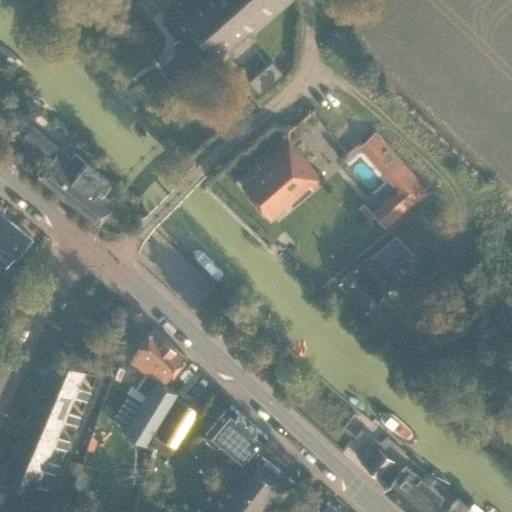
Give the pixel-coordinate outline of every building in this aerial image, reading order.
[(288,0),(185,0),(164,19),(179,35),(175,39),(173,37),(165,44),(173,53),(161,63),(179,84),(215,52),(221,60),(288,0)] [(97,222),(113,201),(100,191),(110,179),(85,159),(75,150),(71,155),(32,123),(22,135),(50,158),(37,174),(63,195),(68,196),(72,199),(71,201),(97,222)] [(405,162),(376,129),(358,145),(387,177),(405,162)] [(293,203),(322,178),(289,138),(258,163),(260,166),(242,182),(271,216),(290,200),(293,203)] [(398,191),(375,211),(387,226),(429,191),(405,162),(387,177),(398,191)] [(16,254),(32,234),(0,208),(0,258),(7,264),(16,253),(16,254)] [(394,281),(398,277),(389,267),(402,256),(390,242),(373,257),(370,254),(361,262),(341,280),(366,307),(382,292),(394,281)] [(146,393),(124,429),(132,434),(146,442),(161,417),(177,391),(163,382),(167,377),(182,359),(186,354),(153,325),(138,343),(138,344),(137,347),(130,358),(147,371),(136,385),(146,393)] [(43,379),(87,398),(90,389),(80,385),(87,369),(53,355),(43,379)] [(86,399),(87,398),(43,379),(32,404),(65,418),(76,423),(80,413),(69,408),(75,394),(86,399)] [(176,444),(198,408),(177,395),(155,431),(157,433),(154,443),(168,451),(173,443),(176,444)] [(106,398),(99,416),(117,423),(123,405),(106,398)] [(270,511),(295,480),(255,449),(267,434),(230,403),(204,434),(235,459),(193,511),(270,511)] [(32,404),(22,428),(66,447),(70,438),(59,433),(65,418),(32,404)] [(22,428),(11,453),(55,472),(59,462),(48,457),(54,443),(65,448),(66,447),(22,428)] [(364,462),(380,476),(395,458),(370,436),(356,453),(365,461),(364,462)] [(55,472),(11,453),(1,478),(45,496),(49,487),(38,482),(44,467),(55,472)] [(421,475),(415,470),(405,462),(384,488),(401,502),(418,483),(416,481),(421,475)] [(401,502),(412,511),(428,511),(438,500),(442,494),(429,482),(421,475),(416,481),(418,483),(401,502)] [(428,511),(463,511),(464,511),(463,511),(464,511),(468,506),(457,497),(448,508),(438,500),(428,511)] [(316,511),(345,511),(328,498),(316,511)]
